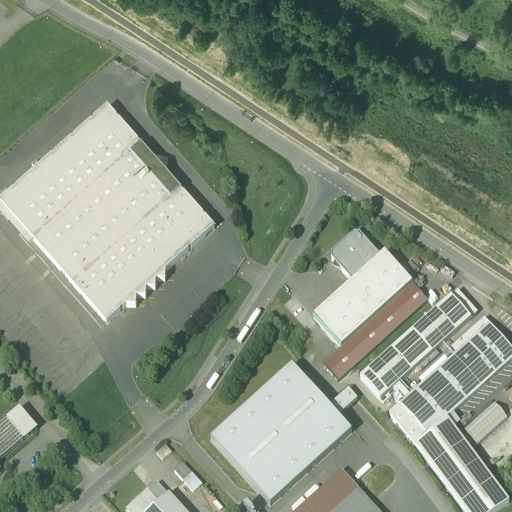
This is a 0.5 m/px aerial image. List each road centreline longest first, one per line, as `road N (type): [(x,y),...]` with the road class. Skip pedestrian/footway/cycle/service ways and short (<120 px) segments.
road 1 (unclassified): [(333,184),(203,391),(68,511)]
road 2 (unclassified): [(333,184),(152,60),(40,0)]
road 3 (unclassified): [(511,299),(333,184)]
